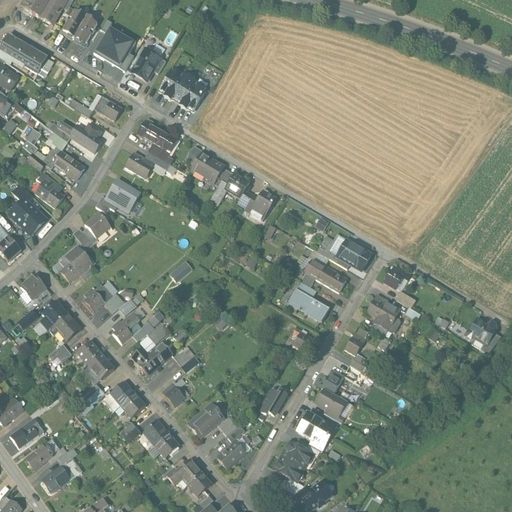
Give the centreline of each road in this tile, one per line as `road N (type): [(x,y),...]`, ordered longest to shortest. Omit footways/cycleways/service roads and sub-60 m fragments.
road 1 (residential): [(30,258),(237,497)]
road 2 (residential): [(387,251),(237,497)]
road 3 (residential): [(142,105),(387,251)]
road 4 (tertiary): [(511,70),(321,0)]
road 5 (residential): [(30,258),(95,188),(142,105)]
road 6 (track): [(396,256),(434,229),(511,121)]
road 7 (residential): [(2,20),(142,105)]
road 8 (residential): [(387,251),(509,326)]
